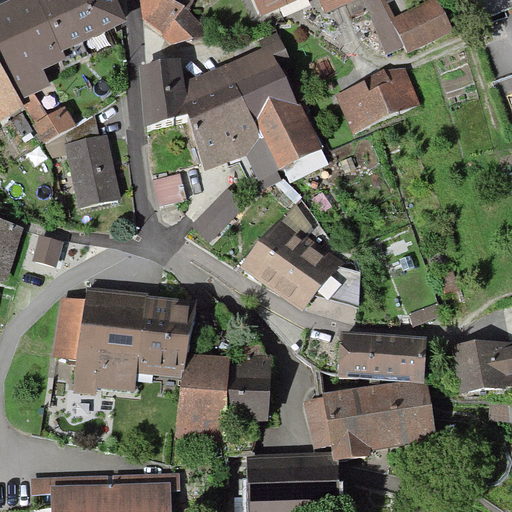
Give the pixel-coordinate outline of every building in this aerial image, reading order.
[(36,0),(17,0),(0,8),(0,64),(21,102),(36,94),(52,86),(45,72),(65,62),(61,55),(126,23),(115,0),(37,0),(36,0)] [(141,0),(141,1),(143,21),(165,36),(164,39),(172,44),(204,37),(210,33),(190,9),(195,0),(141,0)] [(304,0),(253,0),(261,18),(304,0)] [(351,2),(349,0),(304,0),(319,0),(325,13),(351,2)] [(404,42),(393,20),(385,0),(363,0),(385,52),(404,42)] [(449,30),(434,0),(432,0),(393,20),(404,42),(408,51),(449,30)] [(181,60),(140,69),(147,126),(187,116),(204,171),(227,163),(230,168),(240,163),(250,182),(257,178),(260,182),(324,146),(302,103),(299,104),(280,68),(291,62),(277,31),(259,40),(263,48),(185,81),(181,60)] [(0,123),(25,109),(21,102),(0,64),(0,123)] [(401,68),(334,95),(350,132),(416,105),(401,68)] [(49,117),(36,94),(21,102),(25,109),(35,126),(33,127),(43,147),(77,128),(65,108),(49,117)] [(117,202),(103,137),(62,146),(75,210),(117,202)] [(183,203),(176,176),(151,182),(157,209),(183,203)] [(196,229),(214,246),(250,209),(232,192),(196,229)] [(283,222),(280,220),(242,269),(303,315),(315,299),(358,310),(362,275),(340,269),(345,262),(307,234),(314,226),(298,205),(283,222)] [(24,230),(0,222),(0,284),(7,286),(24,230)] [(58,244),(34,238),(28,264),(51,270),(58,244)] [(145,296),(87,289),(85,303),(63,300),(56,358),(79,361),(75,392),(95,394),(96,388),(135,393),(137,375),(145,299),(145,296)] [(197,305),(145,299),(137,375),(183,381),(187,353),(197,305)] [(428,342),(341,336),(338,383),(403,386),(427,387),(428,342)] [(511,348),(511,346),(453,350),(456,394),(511,389),(511,348)] [(187,353),(183,381),(177,437),(224,442),(225,422),(231,359),(187,353)] [(275,363),(231,359),(225,422),(268,426),(275,363)] [(324,405),(308,406),(315,453),(332,450),(333,458),(334,462),(339,462),(373,458),(372,451),(436,443),(427,387),(403,386),(323,397),(324,405)] [(333,458),(247,457),(249,511),(338,511),(339,462),(334,462),(333,458)] [(179,475),(111,478),(112,511),(169,511),(169,490),(180,489),(179,475)] [(112,511),(111,478),(32,481),(33,498),(51,497),(51,511),(112,511)]
